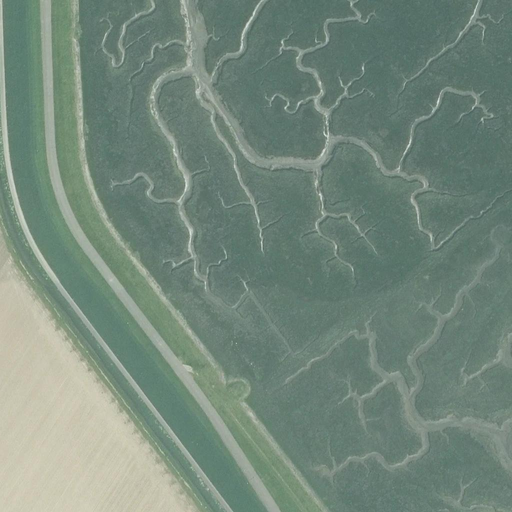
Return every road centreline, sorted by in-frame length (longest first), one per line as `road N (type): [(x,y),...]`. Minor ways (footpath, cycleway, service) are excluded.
road 1 (unclassified): [(229,511),(29,237),(8,154),(4,0)]
road 2 (unclassified): [(277,511),(88,249),(59,188),(53,0)]
